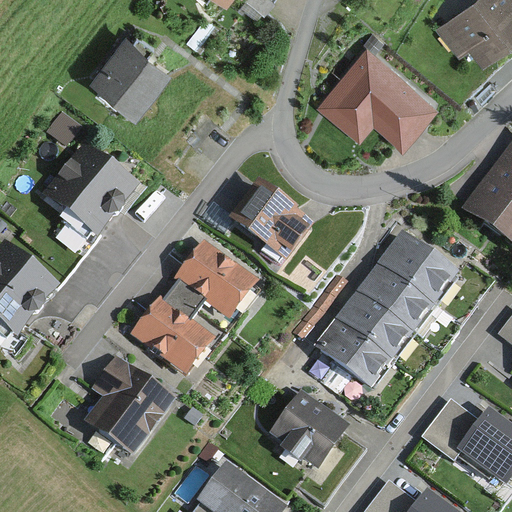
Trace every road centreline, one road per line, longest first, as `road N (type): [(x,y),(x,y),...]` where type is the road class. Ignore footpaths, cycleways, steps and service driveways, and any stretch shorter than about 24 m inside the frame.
road 1 (residential): [(71,359),(241,148),(283,127)]
road 2 (residential): [(511,307),(347,511)]
road 3 (residential): [(281,381),(358,277),(380,183)]
road 4 (residential): [(380,183),(445,158),(511,96)]
road 5 (residential): [(315,0),(283,127)]
road 6 (residential): [(283,127),(298,164),(314,178),(339,187),(380,183)]
